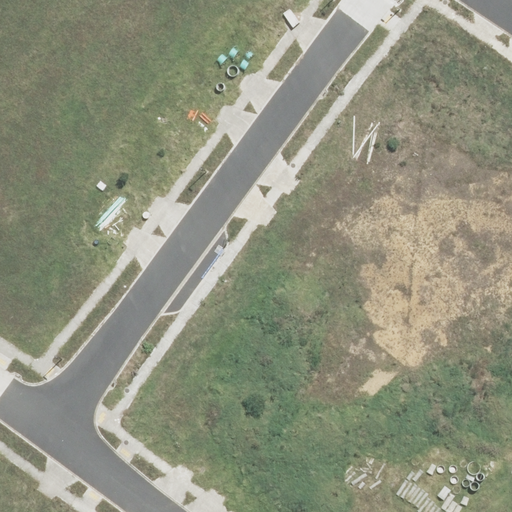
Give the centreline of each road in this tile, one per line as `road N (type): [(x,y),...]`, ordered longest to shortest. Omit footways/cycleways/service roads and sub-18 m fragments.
road 1 (residential): [(55,436),(371,0)]
road 2 (residential): [(157,511),(55,436)]
